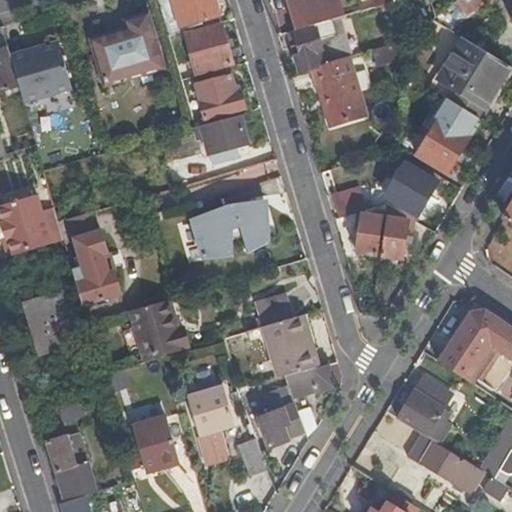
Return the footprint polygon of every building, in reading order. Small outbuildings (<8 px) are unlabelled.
[(156,0),(168,37),(184,34),(183,27),(219,18),(215,4),(220,3),(219,0),(156,0)] [(345,16),(339,0),(288,0),(297,31),(338,19),(345,16)] [(511,0),(455,0),(456,0),(468,14),(485,0),(511,0),(511,20),(510,23),(511,23),(511,0)] [(128,31),(92,42),(105,85),(162,67),(145,16),(126,22),(128,31)] [(221,24),(219,18),(183,27),(184,34),(221,24)] [(297,31),(287,33),(291,47),(299,72),(308,69),(344,58),(350,56),(338,19),(297,31)] [(221,27),(185,36),(196,75),(232,65),(221,27)] [(57,38),(12,51),(27,102),(72,89),(57,38)] [(403,57),(405,40),(369,50),(373,66),(403,57)] [(508,69),(463,40),(439,80),(459,93),(452,103),(477,119),(508,69)] [(0,91),(20,85),(9,49),(0,52),(0,91)] [(344,58),(308,69),(313,87),(318,86),(331,129),(362,119),(344,58)] [(230,77),(196,87),(206,122),(244,111),(239,92),(235,94),(230,77)] [(459,93),(439,80),(432,91),(449,102),(452,103),(459,93)] [(318,86),(313,87),(325,130),(331,129),(318,86)] [(447,175),(480,121),(477,119),(452,103),(449,102),(415,156),(447,175)] [(196,128),(170,136),(173,146),(176,145),(181,163),(202,157),(199,142),(206,140),(212,163),(225,160),(226,162),(233,160),(232,156),(241,154),(239,147),(249,145),(241,118),(196,128)] [(436,183),(406,164),(385,197),(416,216),(436,183)] [(333,200),(339,220),(364,212),(359,193),(333,200)] [(60,223),(55,207),(43,210),(39,195),(1,208),(5,222),(3,222),(8,239),(5,240),(10,258),(65,241),(60,223)] [(268,200),(258,202),(270,244),(268,200)] [(270,244),(258,202),(230,205),(194,218),(204,261),(235,258),(237,240),(243,238),(248,255),(270,244)] [(511,203),(503,218),(511,223),(511,203)] [(382,257),(402,260),(405,237),(412,239),(414,222),(412,221),(410,219),(407,217),(403,215),(398,212),(394,210),(392,208),(386,205),(386,206),(386,208),(385,212),(385,215),(384,218),(387,218),(382,257)] [(100,211),(72,219),(76,234),(78,234),(104,226),(100,211)] [(361,214),(356,253),(376,257),(381,217),(361,214)] [(72,219),(60,223),(65,241),(66,244),(76,240),(78,239),(76,234),(72,219)] [(79,270),(74,271),(84,306),(122,295),(115,272),(110,275),(104,257),(109,255),(103,232),(78,239),(76,240),(81,258),(76,260),(79,270)] [(115,272),(109,255),(104,257),(110,275),(115,272)] [(66,293),(25,305),(40,355),(81,343),(66,293)] [(257,303),(264,327),(293,319),(285,294),(257,303)] [(184,327),(175,299),(170,300),(179,329),(184,327)] [(170,300),(131,312),(145,359),(189,346),(184,327),(179,329),(170,300)] [(511,361),(511,359),(511,328),(483,309),(482,310),(473,305),(468,312),(470,313),(454,336),(456,338),(438,363),(467,381),(489,348),(511,361)] [(293,319),(264,327),(279,379),(285,377),(319,368),(304,316),(293,319)] [(332,386),(340,384),(342,375),(338,363),(326,367),(332,386)] [(293,398),(332,386),(326,367),(319,368),(285,377),(293,398)] [(415,391),(398,419),(421,434),(440,445),(451,427),(438,418),(452,396),(423,379),(416,392),(415,391)] [(223,384),(188,394),(200,436),(198,436),(207,468),(232,461),(223,429),(235,426),(223,384)] [(511,410),(503,404),(495,416),(511,427),(511,410)] [(295,436),(305,433),(298,413),(295,405),(259,418),(269,448),(290,440),(285,426),(290,424),(295,436)] [(305,433),(308,442),(318,427),(311,409),(298,413),(305,433)] [(163,421),(121,433),(133,473),(145,469),(149,468),(151,474),(176,467),(163,421)] [(440,445),(421,434),(407,457),(423,466),(423,464),(465,490),(475,475),(478,478),(482,471),(440,445)] [(79,436),(70,439),(79,468),(89,465),(79,436)] [(47,444),(66,503),(87,497),(88,497),(79,468),(70,439),(69,437),(47,444)] [(511,449),(511,440),(508,438),(507,437),(485,473),(494,478),(498,472),(510,452),(511,449)] [(251,474),(267,468),(256,438),(240,443),(251,474)] [(511,453),(510,452),(498,472),(505,477),(509,477),(511,474),(511,453)] [(499,492),(504,485),(494,479),(494,478),(490,486),(499,492)] [(420,511),(422,510),(395,494),(383,511),(375,511),(373,510),(371,511),(420,511)] [(66,503),(61,505),(63,511),(91,511),(87,497),(66,503)]
